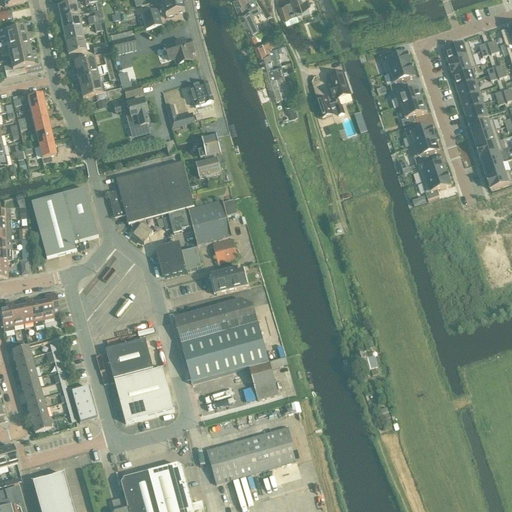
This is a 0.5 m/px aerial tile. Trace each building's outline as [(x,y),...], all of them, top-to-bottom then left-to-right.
[(28,4),(27,0),(2,0),(4,9),(28,4)] [(86,9),(96,7),(95,3),(99,2),(98,0),(84,0),(85,4),(86,9)] [(182,12),(182,11),(179,0),(176,0),(161,4),(166,20),(178,16),(178,13),(182,12)] [(254,0),(247,0),(235,4),(239,13),(249,34),(259,29),(253,15),(261,11),(258,5),(257,5),(254,0)] [(299,20),(298,16),(297,14),(302,12),(300,7),(309,4),(308,0),(291,0),(292,1),(278,5),(283,19),(285,18),(285,20),(287,24),(299,20)] [(60,21),(77,17),(77,15),(80,10),(79,6),(75,6),(75,5),(58,9),(60,21)] [(0,27),(13,25),(10,10),(0,11),(0,27)] [(157,11),(141,16),(145,32),(162,27),(157,11)] [(63,33),(80,29),(77,17),(60,21),(63,33)] [(17,31),(16,26),(0,29),(0,38),(4,38),(5,43),(30,38),(30,34),(26,35),(25,29),(17,31)] [(65,45),(82,41),(80,29),(63,33),(65,45)] [(511,29),(500,34),(505,46),(511,43),(511,29)] [(253,43),(258,41),(254,33),(249,36),(253,43)] [(1,54),(29,48),(28,42),(31,41),(30,38),(5,43),(7,49),(0,50),(1,54)] [(258,56),(268,53),(267,51),(275,48),(279,47),(277,41),(275,41),(274,38),(254,45),(258,56)] [(115,58),(137,53),(133,40),(112,46),(115,58)] [(68,57),(85,53),(82,41),(65,45),(68,57)] [(190,43),(165,50),(169,63),(175,61),(177,68),(192,63),(193,61),(191,56),(193,55),(192,51),(193,51),(193,50),(193,48),(192,45),(190,43)] [(468,44),(444,52),(448,65),(472,57),(468,44)] [(94,55),(107,52),(106,46),(92,49),(94,55)] [(268,53),(258,56),(260,62),(261,62),(263,69),(281,65),(279,58),(281,57),(279,52),(283,51),(281,46),(279,47),(275,48),(267,51),(268,53)] [(31,54),(29,48),(1,54),(2,58),(9,57),(10,62),(35,56),(34,53),(31,54)] [(392,55),(380,59),(386,77),(388,76),(411,68),(407,56),(393,61),(392,55)] [(7,80),(19,77),(18,70),(33,67),(32,61),(36,60),(35,56),(10,62),(11,68),(4,69),(7,80)] [(472,57),(448,65),(452,77),(476,69),(472,57)] [(72,75),(95,69),(93,60),(73,65),(74,71),(71,71),(72,75)] [(283,72),(281,65),(263,69),(265,79),(284,74),(287,73),(287,70),(283,72)] [(411,68),(388,76),(392,87),(390,88),(392,94),(403,90),(401,84),(414,80),(411,68)] [(97,78),(95,69),(72,75),(73,78),(76,78),(78,83),(97,78)] [(476,69),(452,77),(456,89),(476,82),(472,71),(476,69)] [(268,87),(286,82),(284,74),(265,79),(268,87)] [(338,101),(350,97),(343,74),(328,79),(331,89),(329,89),(333,100),(335,99),(337,104),(329,107),(327,99),(317,103),(322,120),(333,116),(331,111),(335,110),(338,118),(343,116),(340,108),(338,101)] [(76,92),(99,86),(97,78),(78,83),(79,88),(76,89),(76,92)] [(272,100),(290,95),(286,82),(268,87),(271,96),(272,100)] [(476,82),(456,89),(460,101),(480,94),(476,82)] [(207,85),(190,90),(196,109),(213,104),(207,85)] [(102,86),(99,86),(76,92),(77,96),(81,95),(82,100),(105,95),(102,86)] [(123,92),(126,101),(142,96),(139,88),(123,92)] [(403,90),(392,94),(394,100),(396,99),(400,111),(402,110),(422,103),(418,91),(405,96),(403,90)] [(120,91),(115,92),(106,94),(108,100),(121,97),(120,91)] [(480,94),(460,101),(464,113),(484,106),(480,94)] [(42,96),(27,100),(30,112),(45,109),(42,96)] [(104,101),(96,103),(98,112),(106,110),(104,101)] [(149,136),(146,126),(148,126),(145,116),(146,115),(142,102),(127,107),(126,105),(123,106),(119,107),(118,102),(112,104),(115,115),(127,111),(130,120),(135,140),(149,136)] [(406,122),(401,123),(403,129),(415,125),(413,120),(426,115),(422,103),(402,110),(406,122)] [(293,104),(286,106),(289,118),(297,115),(293,104)] [(484,106),(464,113),(468,125),(488,119),(484,106)] [(45,109),(30,112),(33,124),(47,121),(45,109)] [(195,119),(178,124),(180,129),(207,122),(205,116),(195,119)] [(47,121),(33,124),(36,136),(50,133),(47,121)] [(492,122),(470,129),(473,140),(496,133),(492,122)] [(416,129),(404,133),(410,150),(435,142),(431,130),(418,134),(416,129)] [(50,133),(36,136),(39,148),(53,145),(50,133)] [(496,133),(473,140),(476,150),(499,143),(496,133)] [(215,161),(214,157),(221,155),(217,138),(202,142),(204,152),(199,153),(200,160),(204,159),(205,164),(195,166),(199,181),(221,175),(217,161),(215,161)] [(435,142),(410,150),(416,168),(428,164),(426,158),(439,154),(435,142)] [(499,143),(476,150),(480,161),(500,154),(503,154),(499,143)] [(53,145),(39,148),(41,161),(51,158),(56,157),(53,145)] [(500,154),(480,161),(483,171),(501,165),(502,165),(504,165),(500,154)] [(428,164),(416,168),(422,185),(447,177),(443,165),(430,170),(428,164)] [(128,227),(130,226),(145,222),(168,216),(186,212),(194,209),(183,165),(116,182),(119,192),(108,195),(114,220),(125,217),(128,227)] [(501,165),(483,171),(487,181),(505,175),(502,165),(501,165)] [(505,175),(487,181),(490,192),(511,184),(511,181),(509,173),(505,175)] [(447,177),(422,185),(428,203),(439,199),(437,193),(451,189),(447,177)] [(196,184),(190,185),(192,192),(198,190),(196,184)] [(74,245),(75,245),(99,239),(86,191),(32,205),(47,261),(76,253),(74,245)] [(236,217),(233,203),(224,206),(223,204),(188,213),(198,249),(232,240),(233,240),(227,219),(236,217)] [(5,212),(5,211),(0,211),(0,222),(10,222),(10,212),(5,212)] [(174,236),(183,234),(182,232),(191,230),(186,212),(168,216),(174,236)] [(0,232),(10,232),(10,222),(0,222),(0,232)] [(144,247),(153,235),(144,228),(145,226),(145,222),(130,226),(131,229),(136,233),(132,238),(144,247)] [(0,242),(11,242),(10,232),(0,232),(0,242)] [(27,242),(27,232),(18,232),(19,242),(27,242)] [(11,253),(11,242),(0,242),(0,253),(7,253),(11,253)] [(217,266),(237,261),(233,242),(212,247),(217,266)] [(80,254),(90,251),(88,244),(78,247),(80,254)] [(182,255),(179,245),(157,251),(156,252),(162,278),(164,279),(201,270),(196,251),(182,255)] [(11,253),(7,253),(0,253),(0,263),(7,263),(7,264),(12,263),(11,253)] [(22,278),(28,277),(28,263),(19,263),(20,267),(22,278)] [(216,297),(247,289),(242,270),(211,278),(216,297)] [(44,322),(54,320),(53,318),(59,316),(55,295),(45,297),(46,303),(40,304),(44,322)] [(34,305),(33,299),(29,300),(34,324),(33,324),(34,330),(44,328),(43,322),(44,322),(40,304),(34,305)] [(24,326),(33,324),(34,324),(29,300),(26,301),(27,307),(20,308),(24,326)] [(193,387),(249,371),(249,370),(269,365),(254,308),(241,301),(179,319),(193,371),(189,372),(193,387)] [(14,309),(13,303),(9,304),(14,328),(24,326),(20,308),(14,309)] [(0,313),(4,335),(14,333),(13,328),(14,328),(9,304),(5,305),(7,311),(0,311),(0,313)] [(369,338),(367,334),(362,335),(367,352),(373,350),(369,338)] [(113,382),(152,372),(145,342),(106,352),(113,382)] [(15,364),(31,359),(28,349),(12,353),(15,364)] [(368,361),(366,355),(355,358),(360,376),(370,373),(370,372),(371,372),(372,374),(373,378),(378,377),(376,370),(377,370),(374,359),(368,361)] [(18,374),(34,369),(31,359),(15,364),(18,374)] [(288,367),(286,360),(269,365),(249,370),(249,371),(258,403),(278,397),(271,372),(288,367)] [(20,384),(37,380),(34,369),(18,374),(20,384)] [(125,426),(175,413),(164,371),(114,384),(125,426)] [(23,394),(39,390),(37,380),(20,384),(23,394)] [(70,394),(79,425),(96,420),(88,389),(70,394)] [(26,404),(42,400),(39,390),(23,394),(26,404)] [(59,399),(61,405),(65,404),(66,404),(70,403),(68,396),(59,399)] [(29,414),(45,410),(42,400),(26,404),(29,414)] [(31,424),(48,420),(45,410),(29,414),(31,424)] [(381,423),(390,420),(387,410),(378,412),(381,423)] [(34,435),(50,430),(48,420),(31,424),(34,435)] [(288,430),(213,452),(207,454),(216,488),(223,486),(298,464),(288,430)] [(12,449),(2,451),(7,469),(17,466),(12,449)] [(178,467),(149,475),(158,511),(204,511),(203,506),(194,508),(183,470),(178,467)] [(124,481),(121,487),(125,500),(128,511),(158,511),(149,475),(124,481)] [(72,511),(62,476),(31,484),(39,511),(72,511)] [(24,511),(20,498),(18,488),(0,493),(0,511),(24,511)] [(128,511),(125,500),(112,504),(114,511),(128,511)]
